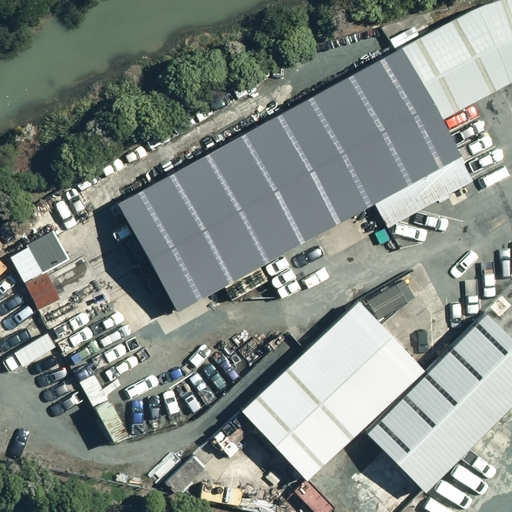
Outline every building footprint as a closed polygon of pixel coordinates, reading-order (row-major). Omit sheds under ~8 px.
[(511,0),(474,0),(396,42),(435,115),(500,78),(511,74),(511,0)] [(396,42),(111,199),(169,309),(367,199),(454,151),(435,115),(396,42)] [(454,151),(367,199),(383,228),(470,179),(454,151)] [(63,254),(49,228),(6,251),(20,278),(41,267),(63,254)] [(41,267),(20,278),(36,306),(56,295),(41,267)] [(415,363),(349,295),(234,407),(300,475),(415,363)] [(511,393),(511,340),(481,309),(359,427),(417,485),(511,393)] [(120,404),(96,419),(113,447),(137,433),(120,404)]
